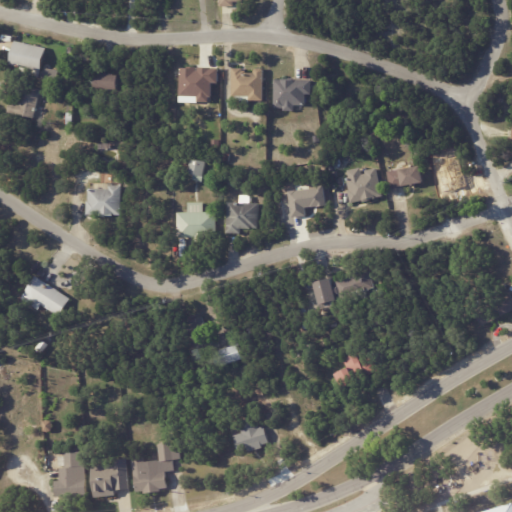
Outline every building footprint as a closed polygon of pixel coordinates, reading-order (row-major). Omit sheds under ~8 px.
[(41,71),(39,78),(20,73),(21,66),(10,64),(15,42),(46,49),(41,71)] [(180,66),(180,101),(210,102),(210,82),(218,82),(218,67),(180,66)] [(51,70),(59,72),(57,82),(45,79),(47,69),(51,70)] [(244,73),(254,74),(254,71),(256,69),(262,69),(263,71),(263,101),(249,101),(249,96),(232,96),(232,69),(243,69),(243,73),(244,73)] [(104,74),(112,74),(112,76),(116,76),(115,90),(92,88),(93,73),(104,74)] [(296,81),(312,81),(311,95),(306,95),(305,106),(294,106),(294,112),(284,111),(284,109),(274,109),(275,80),(282,81),(282,80),(295,80),(295,81),(296,81)] [(40,90),(34,119),(7,114),(10,100),(20,102),(21,98),(11,96),(14,84),(40,90)] [(72,114),(71,126),(64,125),(65,113),(72,114)] [(207,163),(203,182),(194,180),(194,176),(188,175),(191,159),(207,163)] [(414,185),(389,189),(387,173),(419,167),(422,184),(414,185)] [(368,201),(363,202),(363,201),(351,203),(348,192),(349,191),(347,181),(349,181),(347,171),(361,169),(362,176),(366,175),(365,171),(376,169),(380,189),(381,189),(383,197),(375,198),(375,200),(368,201)] [(120,187),(119,216),(112,216),(112,217),(98,217),(98,216),(86,215),(86,202),(87,202),(87,190),(108,190),(108,187),(120,187)] [(291,216),(306,216),(306,207),(326,206),(325,188),(290,189),(291,216)] [(249,199),(249,204),(258,204),(257,229),(251,228),(251,230),(241,229),(240,235),(226,234),(227,203),(240,204),(240,196),(250,197),(249,199)] [(192,239),(177,239),(177,214),(188,213),(188,203),(203,203),(203,213),(216,213),(216,238),(192,239)] [(336,303),(318,307),(313,285),(330,281),(333,290),(336,289),(334,282),(371,273),(375,287),(366,289),(368,299),(354,302),(351,292),(334,296),(336,303)] [(39,280),(70,299),(59,317),(41,306),(38,311),(21,300),(35,277),(39,280)] [(508,288),(511,296),(511,311),(482,326),(475,311),(499,299),(494,290),(506,284),(508,288)] [(181,326),(202,318),(209,337),(188,344),(181,326)] [(43,342),(48,346),(41,356),(35,351),(41,341),(43,342)] [(244,359),(218,368),(213,354),(239,345),(244,359)] [(375,374),(341,391),(334,377),(348,370),(344,361),(360,353),(365,362),(368,360),(375,374)] [(265,428),(270,444),(261,446),(262,449),(245,455),(244,452),(239,453),(234,437),(243,435),(239,423),(257,418),(260,429),(265,428)] [(43,433),(43,423),(47,422),(51,423),(52,427),(51,432),(47,434),(43,433)] [(182,460),(174,461),(175,472),(166,473),(168,489),(161,490),(162,493),(145,495),(145,493),(137,494),(133,457),(144,456),(145,464),(161,462),(159,446),(180,444),(182,460)] [(55,500),(54,483),(60,483),(59,470),(65,470),(65,454),(81,453),(81,467),(85,467),(86,499),(55,500)] [(128,489),(128,491),(114,492),(114,497),(93,499),(90,464),(126,460),(128,489)] [(480,511),(511,502),(511,511),(480,511)]
